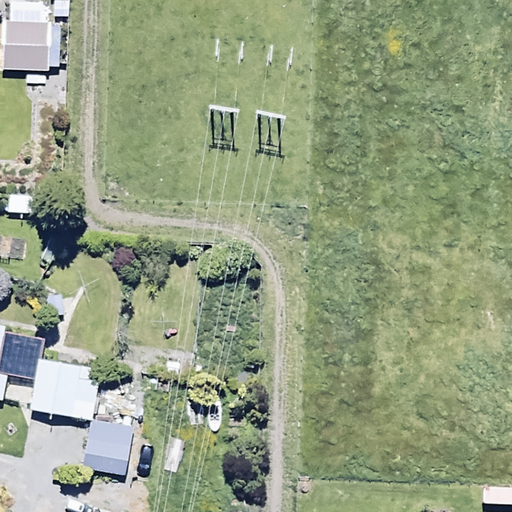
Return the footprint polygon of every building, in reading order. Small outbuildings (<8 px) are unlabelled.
[(50,0),(51,18),(66,18),(66,0),(50,0)] [(43,3),(9,3),(9,24),(0,24),(1,70),(45,69),(43,3)] [(7,197),(6,217),(38,218),(39,198),(7,197)] [(0,331),(1,327),(0,326),(0,395),(4,374),(33,379),(41,339),(0,331)] [(97,374),(37,364),(29,410),(89,420),(97,374)] [(134,429),(90,420),(81,466),(124,475),(134,429)]
